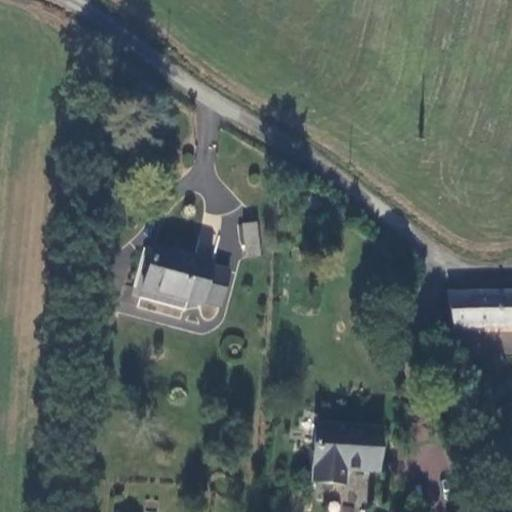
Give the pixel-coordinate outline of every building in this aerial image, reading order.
[(258,221),(240,222),(242,256),(260,255),(258,221)] [(186,299),(221,309),(232,269),(148,246),(134,296),(183,310),(186,299)] [(511,289),(445,292),(454,327),(511,325),(511,289)] [(491,351),(511,351),(511,331),(463,331),(463,345),(491,346),(491,351)] [(375,468),(378,426),(312,422),(308,479),(344,482),(345,466),(375,468)]
